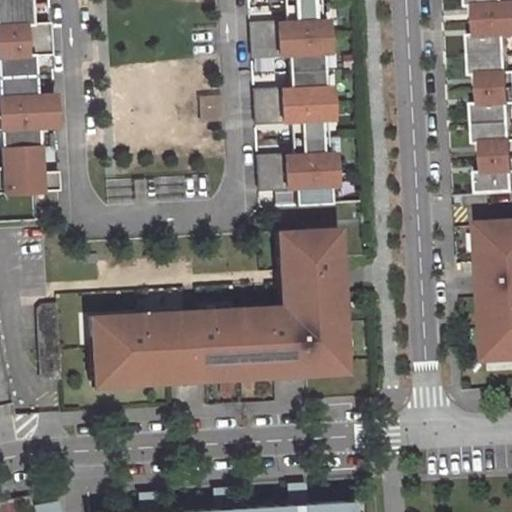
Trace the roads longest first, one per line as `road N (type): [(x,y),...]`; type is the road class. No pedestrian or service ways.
road 1 (residential): [(61,0),(71,181),(88,224),(226,218),(240,179),(230,0)]
road 2 (residential): [(430,434),(405,0)]
road 3 (unclassified): [(0,459),(430,434)]
